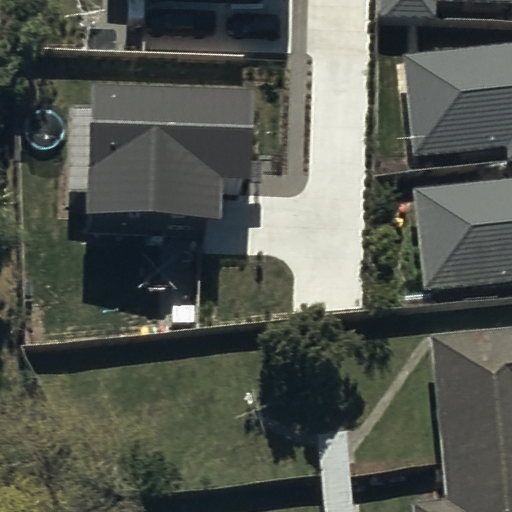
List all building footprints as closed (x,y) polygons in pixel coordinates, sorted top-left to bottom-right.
[(511,0),(378,0),(378,33),(431,34),(432,16),(511,17),(511,0)] [(511,59),(401,70),(412,172),(507,163),(508,178),(511,177),(511,59)] [(246,95),(94,88),(88,216),(219,222),(220,185),(242,186),(246,95)] [(511,188),(408,199),(418,305),(511,295),(511,188)] [(511,511),(511,345),(428,353),(442,511),(511,511)] [(352,511),(348,447),(315,449),(319,511),(352,511)]
